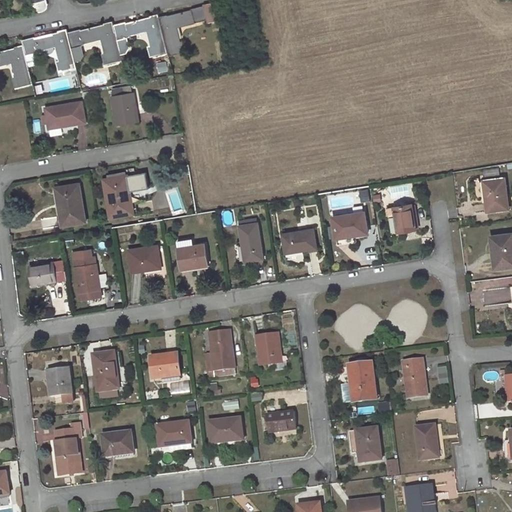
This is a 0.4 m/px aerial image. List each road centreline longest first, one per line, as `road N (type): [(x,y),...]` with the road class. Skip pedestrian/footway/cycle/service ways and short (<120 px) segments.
road 1 (residential): [(31,499),(314,460),(322,436),(302,286)]
road 2 (residential): [(10,333),(302,286)]
road 3 (residential): [(0,174),(165,145)]
road 4 (residential): [(31,499),(10,333)]
road 5 (residential): [(302,286),(444,263)]
road 6 (residential): [(456,353),(473,484)]
